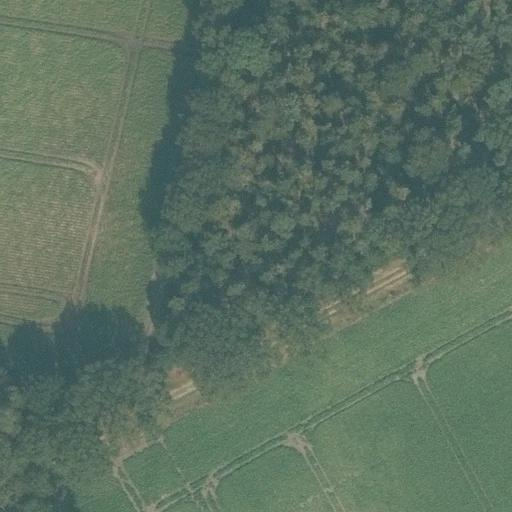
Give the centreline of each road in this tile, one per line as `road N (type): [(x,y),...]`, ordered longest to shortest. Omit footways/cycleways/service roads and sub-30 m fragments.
road 1 (track): [(273,0),(157,404)]
road 2 (track): [(157,404),(511,209)]
road 3 (track): [(0,490),(157,404)]
